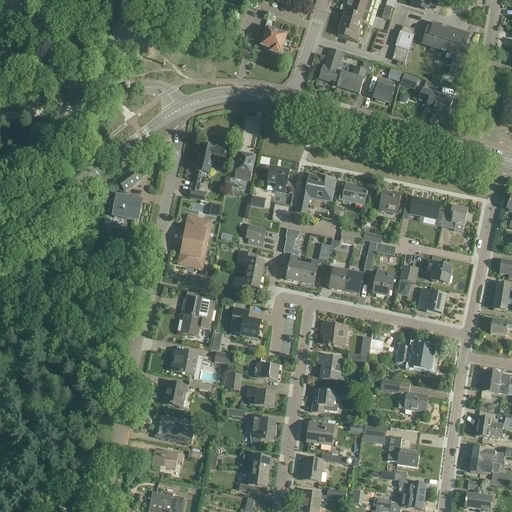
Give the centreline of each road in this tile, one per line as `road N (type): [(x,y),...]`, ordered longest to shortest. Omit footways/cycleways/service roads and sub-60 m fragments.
road 1 (unclassified): [(104,511),(181,124)]
road 2 (secondary): [(0,246),(176,111)]
road 3 (secondary): [(501,159),(290,104)]
road 4 (residential): [(281,511),(310,304)]
road 5 (secondary): [(176,111),(161,89),(0,92)]
road 6 (residential): [(466,337),(501,159)]
road 7 (residential): [(501,159),(487,85),(497,0)]
road 8 (residential): [(310,304),(466,337)]
road 9 (residential): [(443,511),(464,354)]
road 10 (residential): [(310,304),(267,297),(282,218)]
